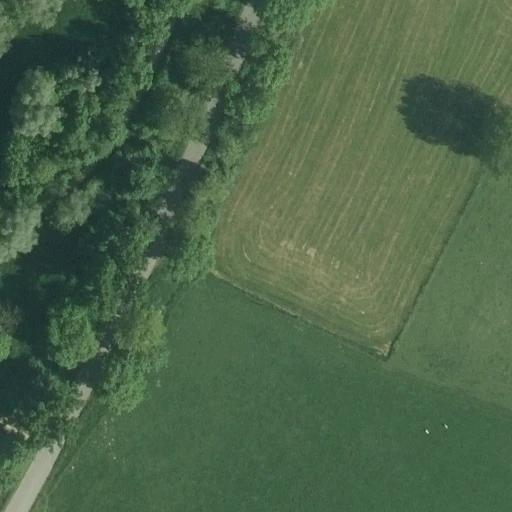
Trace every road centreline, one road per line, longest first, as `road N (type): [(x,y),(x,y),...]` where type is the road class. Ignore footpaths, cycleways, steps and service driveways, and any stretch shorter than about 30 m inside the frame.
road 1 (unclassified): [(26,511),(126,319),(263,0)]
road 2 (track): [(182,0),(135,106),(91,173),(0,236)]
